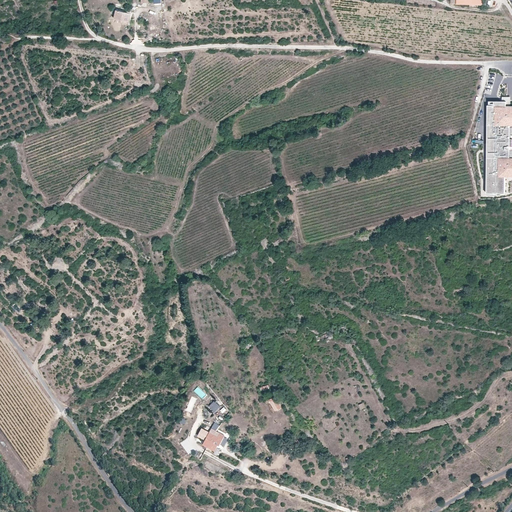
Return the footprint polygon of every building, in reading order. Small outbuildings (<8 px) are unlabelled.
[(129,22),(130,14),(116,11),(114,19),(129,22)] [(489,106),(488,106),(487,193),(506,194),(506,177),(511,177),(511,107),(507,108),(507,103),(489,102),(489,106)] [(345,328),(342,330),(347,342),(352,340),(347,330),(345,331),(345,328)] [(316,337),(318,340),(322,340),(328,338),(329,337),(330,339),(334,338),(333,332),(323,335),(324,336),(319,337),(319,336),(316,337)] [(253,347),(253,346),(253,345),(252,344),(252,343),(251,342),(250,342),(249,342),(248,342),(247,342),(246,342),(245,343),(244,344),(244,345),(244,346),(244,347),(244,348),(245,349),(245,350),(246,350),(247,351),(248,351),(249,351),(250,350),(251,350),(252,349),(253,348),(253,347)] [(276,396),(270,399),(276,411),(282,408),(276,396)] [(215,412),(220,406),(214,400),(209,406),(215,412)] [(220,445),(225,435),(212,428),(210,433),(201,429),(197,437),(205,441),(203,444),(215,451),(219,444),(220,445)] [(304,441),(296,434),(292,440),(296,443),(297,441),(301,444),(304,441)]
